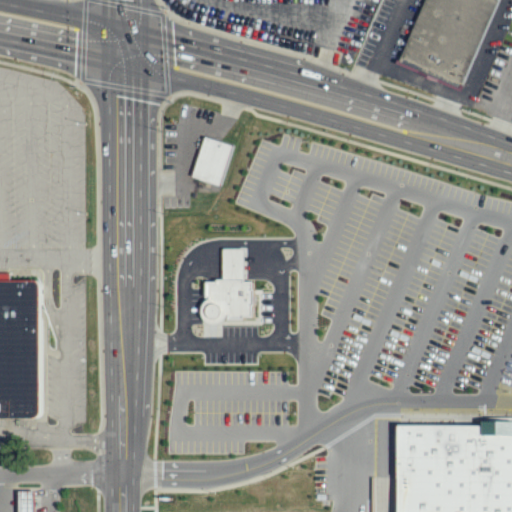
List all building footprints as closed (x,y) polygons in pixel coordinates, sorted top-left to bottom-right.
[(426,0),(503,0),(464,90),(400,62),(426,0)] [(193,175),(206,135),(236,145),(222,185),(193,175)] [(204,321),(256,322),(256,279),(247,279),(247,246),(223,246),(223,278),(205,278),(204,321)] [(0,277),(44,277),(44,417),(0,417),(0,277)] [(511,511),(511,421),(399,421),(399,511),(511,511)] [(22,511),(22,489),(39,489),(39,511),(22,511)]
